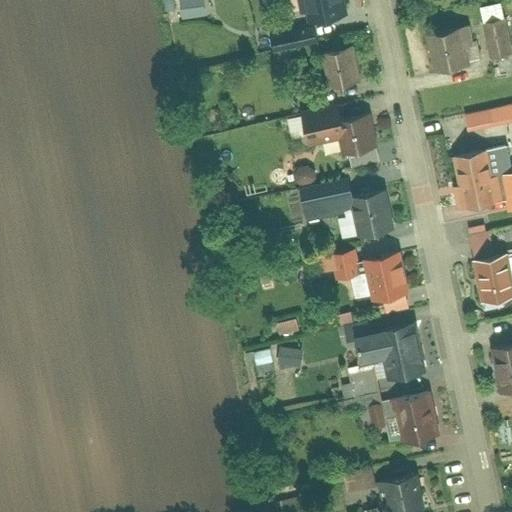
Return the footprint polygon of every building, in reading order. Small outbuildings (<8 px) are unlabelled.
[(206,18),(204,0),(178,0),(180,19),(206,18)] [(345,15),(342,0),(304,0),(309,22),(345,15)] [(483,24),(490,60),(507,56),(499,20),(483,24)] [(471,28),(428,36),(436,74),(478,65),(471,28)] [(318,46),(314,29),(272,39),(276,55),(318,46)] [(325,52),(331,87),(360,82),(354,47),(325,52)] [(285,61),(288,80),(307,77),(304,58),(285,61)] [(334,120),(337,119),(335,108),(303,113),(309,147),(338,142),(334,120)] [(338,142),(341,157),(376,150),(368,113),(337,119),(334,120),(338,142)] [(488,150),(454,158),(460,185),(453,187),(459,213),(511,201),(505,174),(494,176),(488,150)] [(358,238),(349,196),(346,179),(298,189),(305,222),(337,215),(342,241),(358,238)] [(358,238),(359,242),(395,235),(385,188),(349,196),(358,238)] [(465,230),(472,260),(496,255),(491,230),(488,231),(486,225),(465,230)] [(409,294),(399,249),(362,258),(366,274),(371,296),(372,303),(409,294)] [(371,296),(366,274),(359,275),(354,250),(323,256),(328,283),(350,279),(355,300),(371,296)] [(496,255),(472,260),(482,307),(511,301),(511,275),(507,252),(496,255)] [(249,296),(247,285),(235,288),(237,298),(249,296)] [(279,321),(282,333),(300,328),(297,317),(279,321)] [(388,378),(378,333),(368,335),(365,321),(338,327),(342,345),(355,343),(360,366),(349,368),(352,383),(342,385),(345,398),(356,396),(381,390),(378,380),(388,378)] [(388,378),(390,386),(427,378),(415,325),(378,333),(388,378)] [(511,343),(491,348),(501,397),(511,394),(511,343)] [(281,348),(279,365),(301,368),(303,350),(281,348)] [(275,371),(270,349),(253,353),(257,375),(275,371)] [(401,442),(392,400),(383,402),(381,390),(356,396),(363,431),(386,427),(389,445),(401,442)] [(430,392),(392,400),(401,442),(438,435),(430,392)] [(346,474),(351,503),(380,498),(375,469),(346,474)] [(423,473),(382,480),(388,511),(420,511),(431,510),(423,473)]
